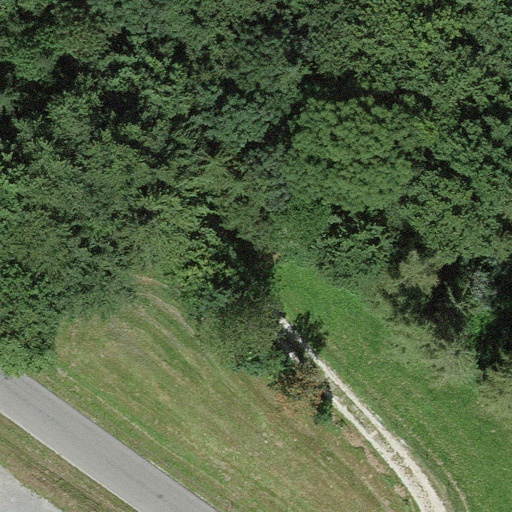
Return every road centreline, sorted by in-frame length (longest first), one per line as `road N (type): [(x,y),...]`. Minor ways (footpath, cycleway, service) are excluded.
road 1 (track): [(433,511),(417,479),(234,271),(135,103),(102,0)]
road 2 (unclassified): [(189,511),(0,377)]
